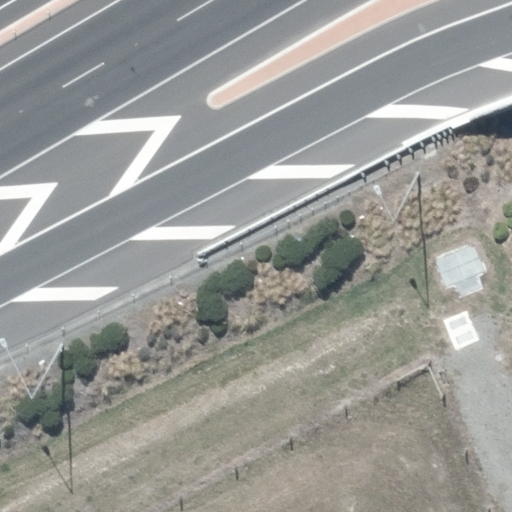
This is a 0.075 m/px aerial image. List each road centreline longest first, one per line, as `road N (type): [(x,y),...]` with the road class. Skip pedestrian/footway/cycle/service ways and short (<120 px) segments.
road 1 (motorway): [(511,11),(0,277)]
road 2 (motorway): [(208,0),(0,121)]
